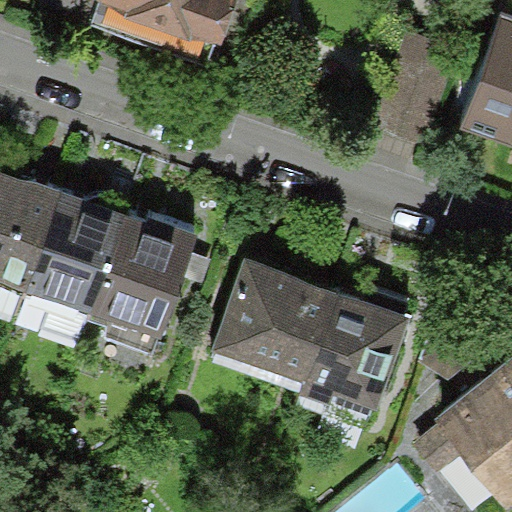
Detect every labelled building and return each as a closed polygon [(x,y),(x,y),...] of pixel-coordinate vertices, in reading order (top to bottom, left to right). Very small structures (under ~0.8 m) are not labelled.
[(256,0),(52,0),(205,55),(224,0),(245,0),(255,3),(256,0)] [(511,0),(500,0),(460,113),(511,131),(511,0)] [(422,132),(443,70),(398,54),(376,116),(391,121),(422,132)] [(0,163),(0,277),(23,286),(59,184),(9,166),(0,163)] [(123,207),(121,206),(119,201),(115,196),(111,193),(106,190),(101,189),(94,189),(89,191),(86,193),(77,190),(59,184),(23,286),(51,296),(55,284),(91,297),(123,207)] [(191,225),(149,210),(146,215),(143,214),(123,207),(91,297),(87,309),(112,318),(108,329),(149,344),(191,225)] [(246,250),(212,347),(255,363),(260,351),(305,367),(336,282),(282,263),(246,250)] [(305,367),(301,379),(328,388),(324,400),(365,415),(407,295),(363,279),(359,290),(347,286),(336,282),(305,367)] [(442,287),(420,350),(447,366),(500,324),(465,298),(442,287)] [(511,351),(440,409),(445,415),(421,434),(420,439),(436,460),(463,438),(505,489),(511,483),(511,351)]
